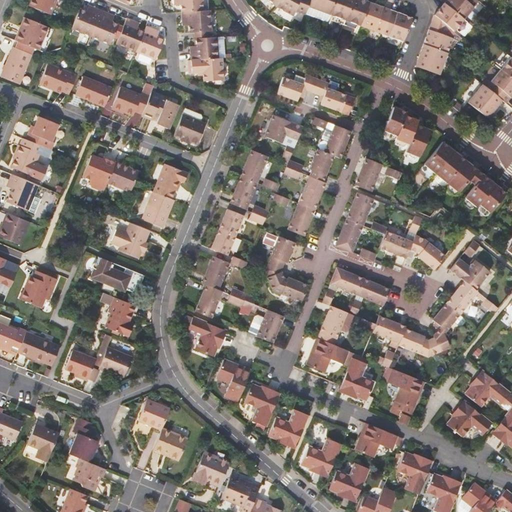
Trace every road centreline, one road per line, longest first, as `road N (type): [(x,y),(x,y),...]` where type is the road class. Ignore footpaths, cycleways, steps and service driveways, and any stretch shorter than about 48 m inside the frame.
road 1 (residential): [(418,436),(279,378),(320,266),(317,249)]
road 2 (residential): [(172,373),(161,301),(212,168)]
road 3 (residential): [(212,168),(19,98)]
road 4 (residential): [(319,511),(172,373)]
road 5 (residential): [(237,106),(176,78),(169,29),(151,0)]
road 6 (residential): [(317,249),(363,130)]
road 7 (residential): [(396,87),(496,152)]
